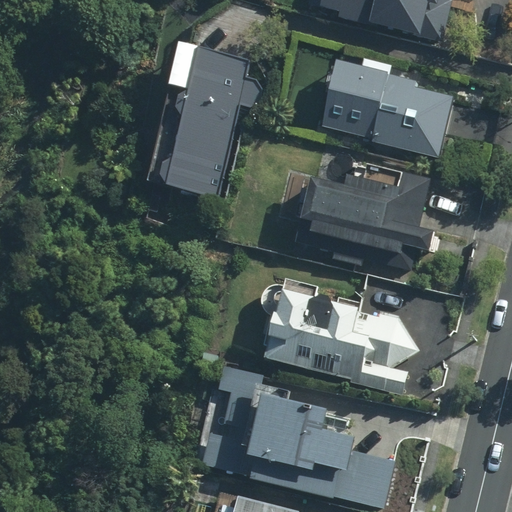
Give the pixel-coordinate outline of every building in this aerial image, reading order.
[(321,0),(318,16),(442,45),(450,8),(437,5),(437,0),(321,0)] [(164,184),(219,197),(240,106),(255,110),(266,97),(257,81),(245,77),(249,60),(177,41),(168,83),(190,89),(179,93),(176,106),(181,114),(172,158),(163,162),(159,173),(164,184)] [(451,101),(334,73),(319,134),(435,163),(451,101)] [(401,181),(397,200),(343,187),(341,198),(305,189),(290,249),(408,278),(413,256),(425,259),(429,242),(418,240),(430,188),(401,181)] [(402,325),(278,302),(266,371),(390,394),(402,325)] [(206,438),(199,471),(382,511),(392,465),(343,454),(349,426),(283,412),(286,401),(260,395),(264,381),(221,371),(216,392),(229,395),(222,428),(242,432),(239,445),(206,438)]
